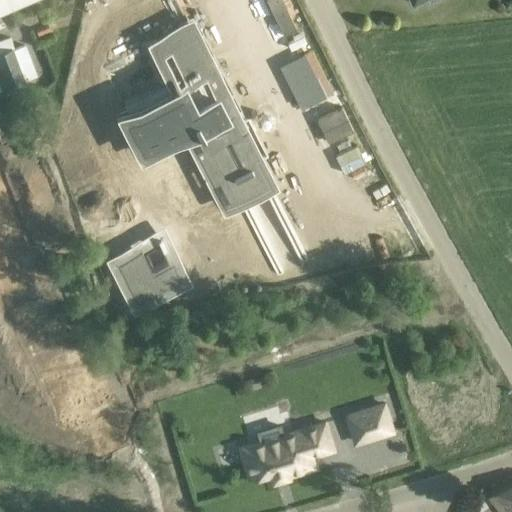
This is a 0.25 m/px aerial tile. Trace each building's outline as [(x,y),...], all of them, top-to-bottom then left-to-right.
[(0,0),(0,10),(23,0),(0,0)] [(146,0),(159,27),(185,16),(228,110),(279,87),(240,2),(208,17),(200,0),(146,0)] [(91,18),(40,43),(52,68),(103,44),(91,18)] [(104,42),(124,87),(149,76),(130,31),(104,42)] [(13,47),(0,51),(0,85),(27,83),(13,47)] [(178,92),(125,120),(142,153),(179,133),(182,132),(191,150),(185,153),(204,188),(210,185),(221,207),(266,183),(254,162),(264,157),(245,122),(236,127),(219,94),(188,110),(178,92)] [(137,233),(93,256),(114,296),(158,273),(137,233)] [(392,431),(384,404),(347,415),(355,442),(392,431)] [(324,422),(282,435),(241,448),(250,478),(270,472),(273,480),(315,467),(312,455),(328,450),(332,449),(324,422)] [(511,511),(511,487),(490,497),(502,511),(505,511),(509,509),(511,511)]
